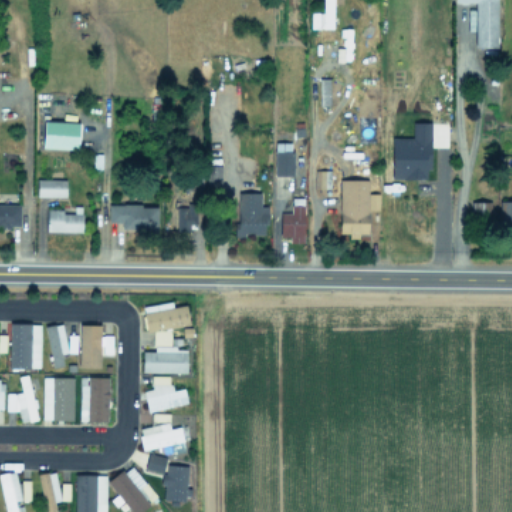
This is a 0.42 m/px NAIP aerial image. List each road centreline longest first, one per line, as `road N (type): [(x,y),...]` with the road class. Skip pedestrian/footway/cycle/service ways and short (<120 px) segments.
road 1 (secondary): [(194,276),(511,279)]
road 2 (secondary): [(0,272),(194,276)]
road 3 (residential): [(117,443),(121,312)]
road 4 (residential): [(0,458),(95,458),(117,443)]
road 5 (residential): [(121,312),(0,307)]
